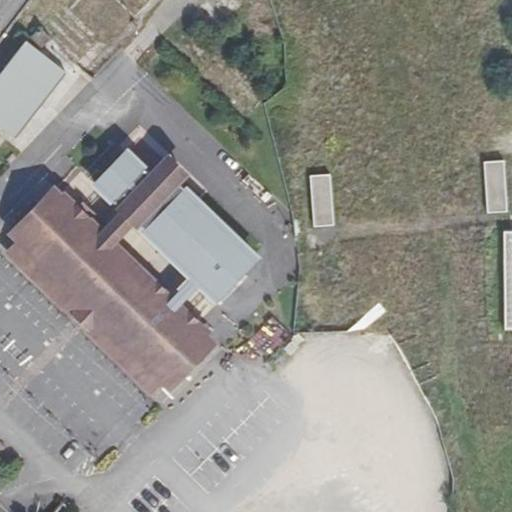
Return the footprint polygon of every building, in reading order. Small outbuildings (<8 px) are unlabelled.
[(26,39),(0,71),(0,125),(15,138),(67,71),(26,39)] [(198,286),(213,300),(253,258),(176,184),(167,194),(146,174),(127,155),(95,187),(121,211),(100,233),(61,195),(16,240),(162,384),(209,337),(178,308),(198,286)] [(163,157),(146,174),(167,194),(176,184),(183,177),(163,157)] [(504,158),(484,159),(486,211),(507,209),(504,158)] [(328,172),(309,173),(313,224),(333,222),(328,172)]
